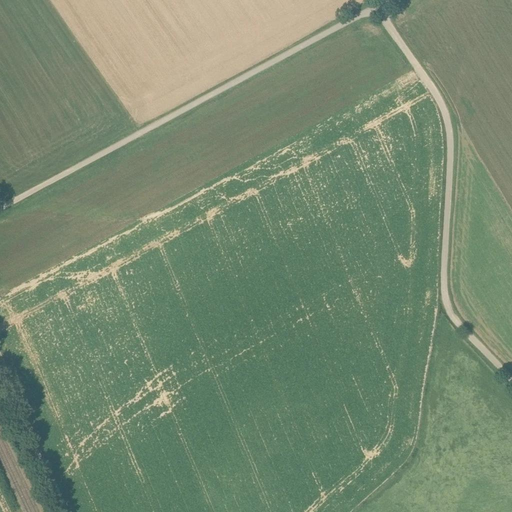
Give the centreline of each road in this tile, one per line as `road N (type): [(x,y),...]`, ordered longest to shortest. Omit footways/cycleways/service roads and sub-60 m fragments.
road 1 (unclassified): [(0,208),(377,5)]
road 2 (unclassified): [(511,380),(446,305),(448,124),(377,5)]
road 3 (unclassified): [(0,366),(61,511)]
